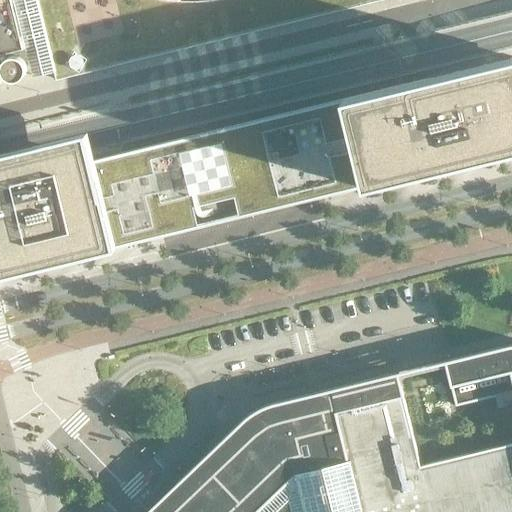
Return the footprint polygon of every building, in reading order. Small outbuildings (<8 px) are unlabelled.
[(0,0),(0,84),(1,84),(0,80),(0,54),(22,49),(21,44),(47,38),(57,80),(59,79),(39,0),(0,0)] [(511,56),(345,97),(95,159),(88,131),(0,152),(0,275),(13,272),(14,272),(14,273),(15,273),(17,273),(18,272),(19,272),(20,271),(20,270),(116,247),(367,185),(488,156),(489,156),(490,156),(492,157),(493,156),(494,156),(495,155),(496,154),(511,149),(511,56)] [(7,58),(6,59),(5,60),(4,61),(3,62),(2,63),(2,64),(2,66),(2,67),(2,69),(2,70),(2,72),(3,73),(3,74),(4,75),(5,76),(6,77),(7,78),(10,80),(12,80),(14,80),(16,80),(18,80),(19,79),(21,78),(22,77),(23,76),(24,74),(25,72),(26,71),(26,69),(26,67),(26,66),(26,65),(25,63),(24,61),(23,60),(22,59),(20,57),(19,57),(17,56),(15,56),(13,56),(11,56),(9,57),(7,58)] [(0,138),(15,134),(14,128),(0,131),(0,138)] [(511,511),(511,344),(510,345),(506,346),(444,361),(398,371),(332,388),(311,393),(276,402),(269,404),(264,406),(258,408),(257,408),(254,410),(249,413),(245,416),(241,420),(201,459),(176,482),(153,504),(143,511),(511,511)]
